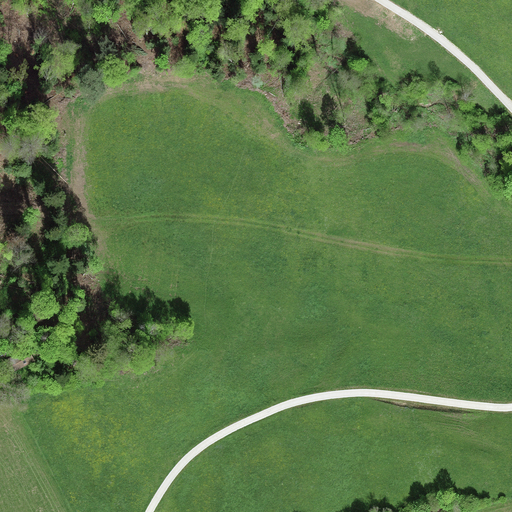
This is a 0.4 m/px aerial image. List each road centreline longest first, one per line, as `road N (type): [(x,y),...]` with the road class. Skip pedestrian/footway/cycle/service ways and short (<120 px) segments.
road 1 (unclassified): [(148,511),(194,450),(290,401),(382,390),(511,406)]
road 2 (unclassified): [(511,111),(477,73),(379,0)]
